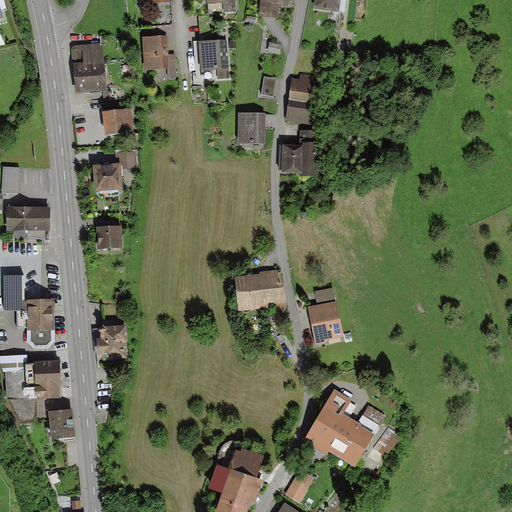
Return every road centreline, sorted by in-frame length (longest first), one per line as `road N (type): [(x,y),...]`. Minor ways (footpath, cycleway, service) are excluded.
road 1 (residential): [(301,0),(273,164),(304,419),(259,511)]
road 2 (tertiary): [(96,511),(45,28)]
